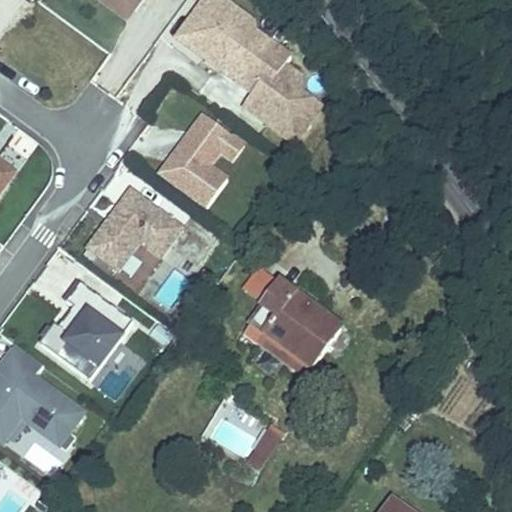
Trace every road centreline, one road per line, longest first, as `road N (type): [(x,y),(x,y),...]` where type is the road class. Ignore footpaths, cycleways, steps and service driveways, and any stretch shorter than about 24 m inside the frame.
road 1 (tertiary): [(309,0),(511,268)]
road 2 (residential): [(0,290),(78,179),(66,136),(0,88)]
